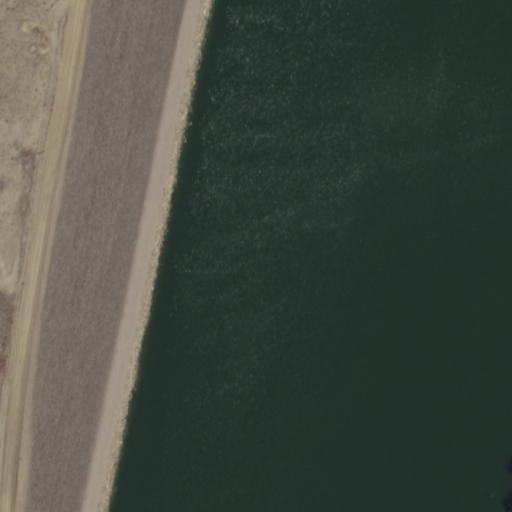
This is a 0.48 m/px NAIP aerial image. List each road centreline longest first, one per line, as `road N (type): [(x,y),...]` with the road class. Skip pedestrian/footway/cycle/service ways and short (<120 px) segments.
road 1 (residential): [(210,0),(108,511)]
road 2 (residential): [(60,0),(48,244),(15,511)]
